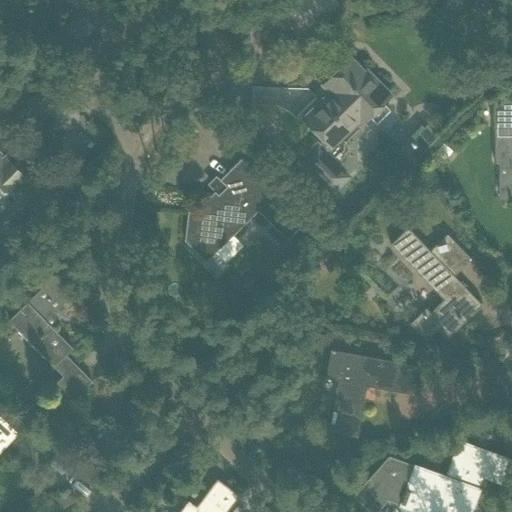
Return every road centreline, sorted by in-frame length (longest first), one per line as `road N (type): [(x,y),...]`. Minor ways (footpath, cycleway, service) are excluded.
road 1 (residential): [(133,148),(211,53),(201,19),(177,1),(144,6),(85,69),(91,102)]
road 2 (residential): [(192,411),(120,337),(107,299),(133,148)]
road 3 (residential): [(290,511),(192,411)]
road 4 (residential): [(192,411),(98,511)]
